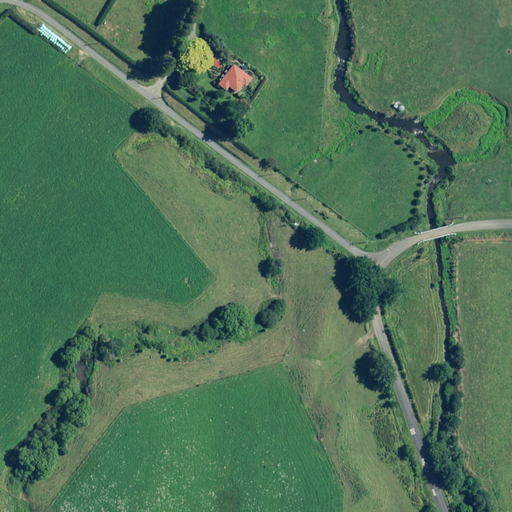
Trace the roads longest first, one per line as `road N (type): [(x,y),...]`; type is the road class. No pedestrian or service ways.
road 1 (unclassified): [(379,267),(29,8),(0,0)]
road 2 (unclassified): [(445,511),(380,332),(373,296),(379,267)]
road 3 (unclassified): [(379,267),(417,238),(511,226)]
